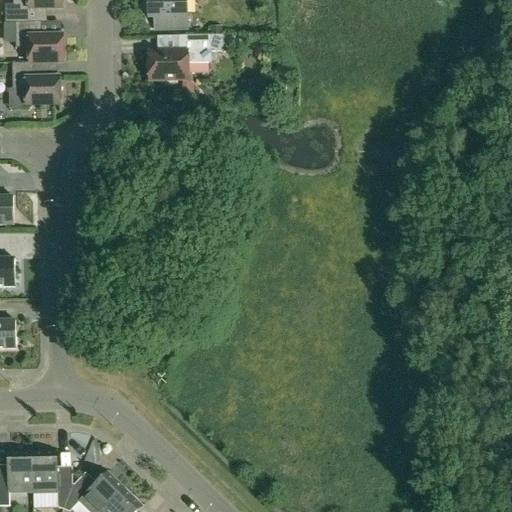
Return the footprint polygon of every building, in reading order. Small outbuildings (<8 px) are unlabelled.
[(12,0),(13,6),(5,6),(5,24),(15,24),(41,23),(40,10),(63,9),(62,0),(12,0)] [(148,0),(149,19),(155,18),(155,30),(187,30),(186,0),(148,0)] [(12,64),(64,64),(63,37),(41,37),(41,23),(15,24),(16,49),(29,49),(29,64),(12,64)] [(223,36),(211,37),(179,37),(179,53),(149,54),(150,82),(188,81),(187,65),(211,64),(211,53),(223,52),(223,36)] [(64,64),(12,64),(13,91),(26,91),(26,106),(60,106),(60,79),(38,79),(37,64),(64,64)] [(0,226),(14,226),(14,198),(0,198),(0,226)] [(0,288),(15,288),(15,260),(0,259),(0,288)] [(0,350),(16,350),(16,322),(0,321),(0,350)] [(33,494),(32,454),(8,454),(9,491),(0,491),(0,508),(10,508),(10,494),(33,494)] [(58,509),(64,511),(72,490),(58,491),(57,454),(32,454),(33,494),(57,493),(57,494),(58,509)] [(68,511),(70,511),(79,503),(80,503),(89,511),(104,511),(125,491),(107,474),(82,500),(72,490),(64,511),(68,511)] [(138,511),(142,508),(125,491),(104,511),(138,511)]
